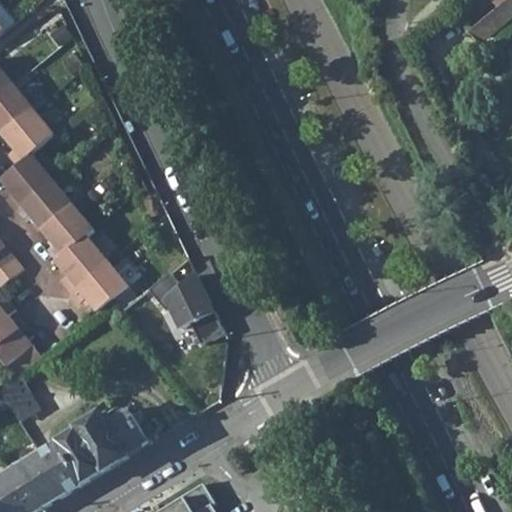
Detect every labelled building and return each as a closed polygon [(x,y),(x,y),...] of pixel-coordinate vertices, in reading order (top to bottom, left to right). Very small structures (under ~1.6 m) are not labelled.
[(511,0),(504,0),(469,30),(481,42),(511,15),(511,0)] [(0,27),(3,31),(13,23),(10,19),(0,7),(0,27)] [(0,98),(16,85),(0,66),(0,98)] [(0,129),(5,135),(35,109),(16,85),(0,98),(0,129)] [(10,154),(20,165),(35,153),(56,135),(35,109),(5,135),(16,149),(10,154)] [(8,199),(18,211),(56,178),(35,153),(20,165),(4,179),(16,193),(8,199)] [(35,216),(46,230),(77,204),(56,178),(18,211),(28,222),(35,216)] [(50,249),(59,261),(90,237),(99,229),(77,204),(46,230),(57,243),(50,249)] [(64,280),(73,291),(110,260),(90,237),(59,261),(70,274),(64,280)] [(0,270),(16,257),(7,246),(0,251),(0,270)] [(26,268),(16,257),(0,270),(0,288),(0,289),(26,268)] [(131,286),(110,260),(73,291),(83,303),(90,297),(101,311),(115,299),(131,286)] [(170,274),(149,292),(166,314),(172,311),(181,331),(191,326),(201,347),(225,336),(196,277),(182,289),(170,274)] [(0,345),(22,328),(11,315),(18,310),(8,297),(0,303),(0,345)] [(45,355),(22,328),(0,345),(0,351),(19,375),(45,355)] [(19,375),(1,390),(21,420),(41,408),(19,375)] [(103,414),(41,452),(69,494),(130,457),(129,455),(150,442),(132,414),(111,426),(103,414)] [(40,511),(69,494),(41,452),(0,477),(0,511),(40,511)] [(233,466),(238,473),(248,467),(244,459),(233,466)] [(217,511),(213,506),(218,503),(205,483),(176,501),(178,504),(164,511),(217,511)]
